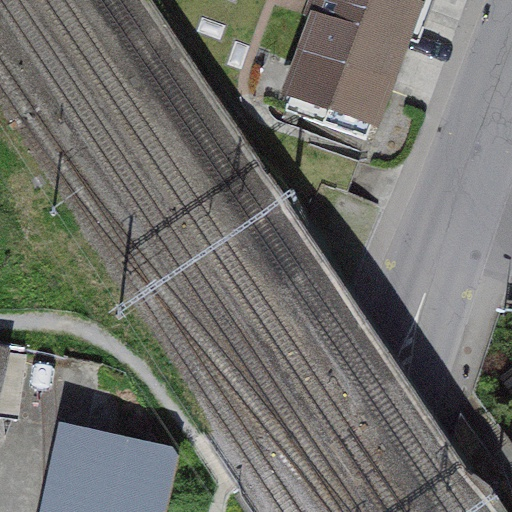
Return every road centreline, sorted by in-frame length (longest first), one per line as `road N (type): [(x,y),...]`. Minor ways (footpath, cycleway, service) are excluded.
road 1 (residential): [(433,272),(379,340),(328,511)]
road 2 (residential): [(385,511),(431,354),(433,272)]
road 3 (residential): [(511,55),(444,240)]
